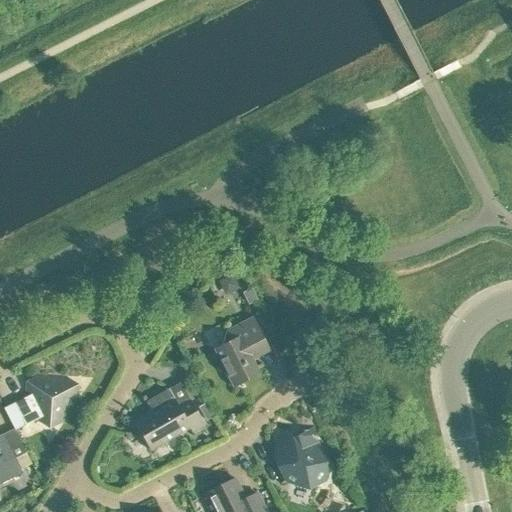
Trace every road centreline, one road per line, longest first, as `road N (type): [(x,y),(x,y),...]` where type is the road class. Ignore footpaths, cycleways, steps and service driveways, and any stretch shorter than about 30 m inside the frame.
road 1 (residential): [(66,483),(130,377),(131,352),(118,329),(98,317),(0,361)]
road 2 (residential): [(66,483),(108,501),(125,499),(232,446),(269,404),(310,382)]
road 3 (tertiary): [(477,511),(451,382),(454,351),(477,321),(511,304)]
